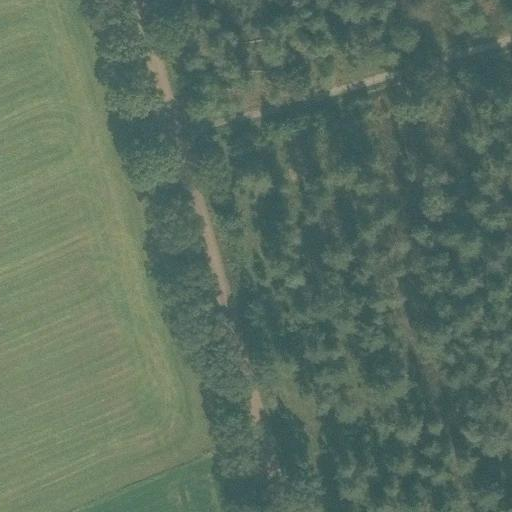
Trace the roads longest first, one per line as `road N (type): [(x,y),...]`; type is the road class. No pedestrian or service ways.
road 1 (track): [(177,139),(282,511)]
road 2 (track): [(321,96),(511,41)]
road 3 (track): [(321,96),(177,139)]
road 4 (track): [(137,0),(177,139)]
